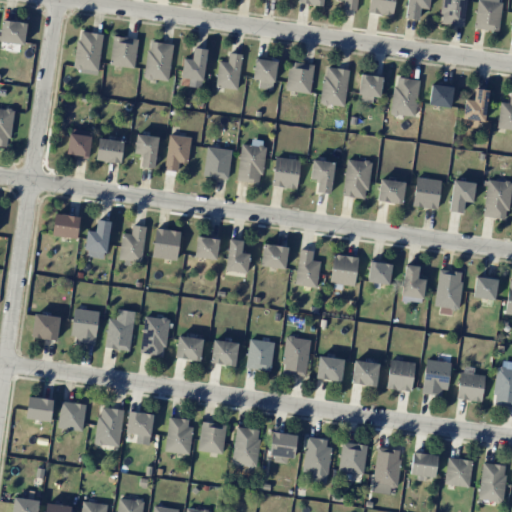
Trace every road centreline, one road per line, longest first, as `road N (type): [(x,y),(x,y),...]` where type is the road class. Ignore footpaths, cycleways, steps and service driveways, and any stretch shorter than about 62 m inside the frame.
road 1 (residential): [(511,254),(0,178)]
road 2 (residential): [(511,439),(0,366)]
road 3 (residential): [(511,66),(52,0)]
road 4 (residential): [(0,428),(59,0)]
